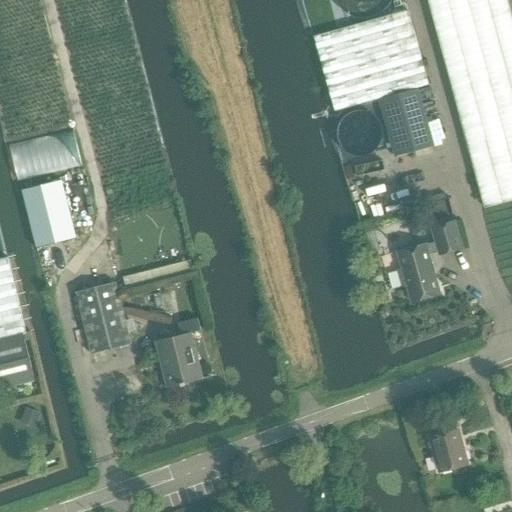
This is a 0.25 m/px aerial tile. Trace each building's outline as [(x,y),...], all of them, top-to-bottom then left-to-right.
[(511,18),(507,0),(427,0),(484,206),(511,198),(511,18)] [(379,99),(418,89),(429,85),(408,10),(314,37),(335,112),(379,99)] [(418,89),(379,99),(395,157),(434,147),(418,89)] [(61,180),(22,190),(37,248),(76,238),(61,180)] [(371,220),(362,222),(371,254),(379,251),(371,220)] [(402,269),(398,271),(402,287),(407,286),(412,303),(440,295),(429,255),(438,252),(439,255),(463,249),(455,221),(432,228),(436,242),(426,245),(426,244),(397,252),(402,269)] [(0,339),(23,334),(26,333),(7,257),(0,258),(0,339)] [(132,276),(122,278),(125,290),(135,287),(132,276)] [(76,292),(92,355),(131,345),(115,283),(76,292)] [(181,335),(156,341),(156,343),(160,342),(170,386),(167,387),(167,388),(181,385),(181,387),(185,385),(185,384),(212,377),(212,376),(202,379),(191,333),(201,331),(198,319),(178,323),(181,335)] [(23,334),(0,339),(0,389),(34,381),(23,334)] [(40,413),(28,408),(22,420),(35,425),(40,413)] [(429,439),(439,473),(468,465),(459,431),(429,439)]
